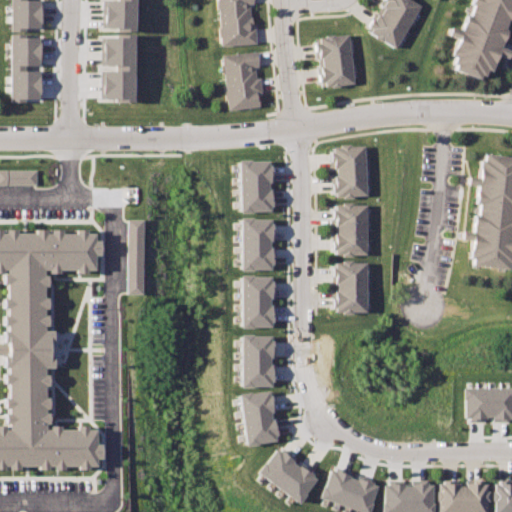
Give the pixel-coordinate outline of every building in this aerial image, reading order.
[(35,0),(5,0),(5,23),(35,23),(35,0)] [(126,0),(94,0),(95,25),(127,23),(126,0)] [(208,0),(211,43),(246,41),(242,0),(208,0)] [(402,0),(378,0),(361,27),(388,46),(411,6),(402,0)] [(462,0),(439,61),(479,75),(506,0),(462,0)] [(33,33),(4,34),(5,90),(35,90),(33,33)] [(124,34),(93,34),(92,92),(123,92),(124,34)] [(312,39),(317,87),(350,84),(344,36),(312,39)] [(217,59),(223,112),(255,109),(249,54),(217,59)] [(323,148),(325,193),(359,193),(356,147),(323,148)] [(260,151),(227,151),(227,203),(260,202),(260,151)] [(511,156),(473,155),(460,259),(501,264),(511,173),(511,156)] [(35,169),(0,168),(0,184),(35,185),(35,169)] [(326,206),(327,254),(358,254),(359,206),(326,206)] [(227,209),(225,261),(257,261),(259,211),(227,209)] [(139,293),(138,218),(123,219),(124,293),(139,293)] [(91,224),(0,224),(0,467),(86,466),(90,422),(38,424),(39,264),(89,264),(91,224)] [(325,264),(325,311),(358,312),(358,264),(325,264)] [(224,268),(223,317),(257,318),(257,268),(224,268)] [(225,325),(223,377),(258,378),(258,328),(225,325)] [(454,380),(453,414),(506,415),(506,382),(454,380)] [(257,383),(224,387),(232,437),(264,431),(257,383)] [(262,438),(243,461),(284,495),(301,466),(262,438)] [(318,460),(306,489),(356,507),(364,475),(318,460)] [(371,473),(368,508),(421,509),(423,475),(371,473)] [(430,478),(430,508),(480,508),(479,478),(430,478)] [(511,480),(488,480),(487,509),(511,508),(511,480)]
